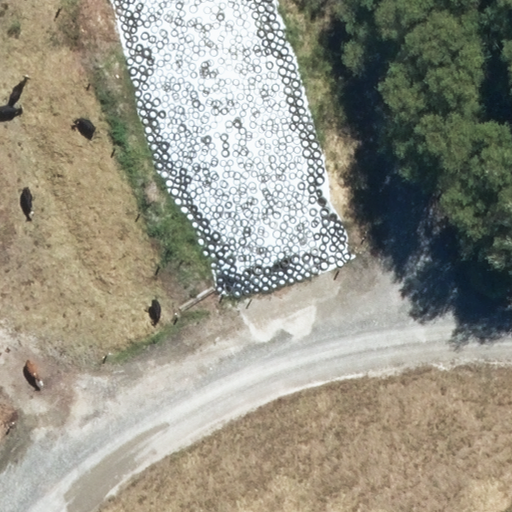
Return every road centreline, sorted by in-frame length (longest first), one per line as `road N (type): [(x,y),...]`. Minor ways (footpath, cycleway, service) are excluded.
road 1 (track): [(511,312),(438,295),(121,435),(54,511)]
road 2 (track): [(438,295),(340,0)]
